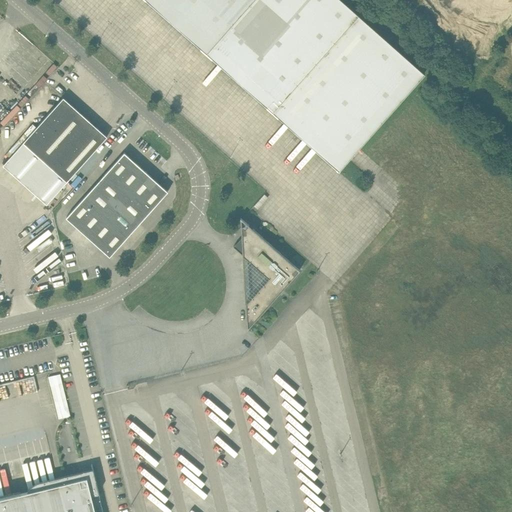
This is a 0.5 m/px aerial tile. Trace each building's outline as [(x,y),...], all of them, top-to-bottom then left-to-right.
[(275,109),(341,168),(425,73),(343,0),(151,0),(208,50),(206,51),(207,52),(208,50),(274,109),(273,110),(273,111),(275,109)] [(107,136),(64,97),(4,165),(48,204),(107,136)] [(110,256),(168,191),(125,152),(66,217),(110,256)] [(300,270),(256,231),(249,239),(244,235),(234,246),(260,269),(260,268),(270,277),(247,303),(246,303),(247,329),(282,290),(300,270)] [(70,415),(61,373),(49,376),(58,418),(70,415)] [(0,511),(94,511),(87,481),(81,483),(79,474),(68,477),(68,481),(0,497),(0,511)]
